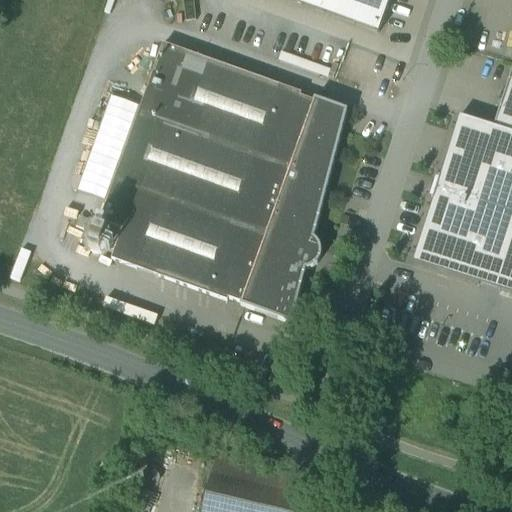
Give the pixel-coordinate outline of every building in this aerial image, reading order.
[(391,0),(284,0),(356,26),(379,34),(391,0)] [(301,96),(163,47),(100,224),(123,232),(112,262),(227,303),(228,300),(241,305),(313,104),(300,99),(301,96)] [(511,72),(506,93),(502,92),(499,102),(502,103),(494,130),(511,135),(511,72)] [(241,305),(241,308),(292,326),(306,272),(312,270),(318,266),(321,259),(321,252),(319,246),(314,241),(316,233),(343,131),(347,113),(326,105),(314,101),(313,104),(241,305)] [(414,265),(501,293),(511,258),(511,135),(460,119),(435,197),(414,265)] [(110,248),(111,243),(110,238),(107,234),(103,231),(98,230),(94,231),(90,234),(87,238),(86,243),(87,248),(90,252),(94,255),(99,256),(104,255),(108,252),(110,248)] [(305,511),(312,482),(215,459),(202,511),(305,511)]
